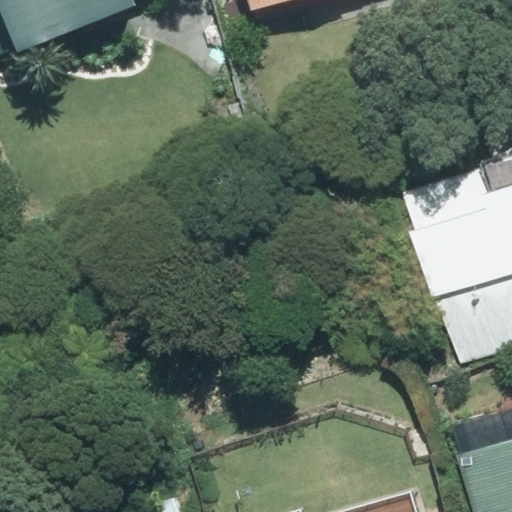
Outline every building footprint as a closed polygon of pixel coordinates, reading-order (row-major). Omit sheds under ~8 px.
[(0,0),(0,54),(152,0),(0,0)] [(258,0),(263,18),(329,0),(258,0)] [(511,170),(499,174),(496,164),(416,188),(467,358),(511,344),(511,170)] [(511,511),(511,440),(465,454),(480,511),(511,511)] [(140,511),(182,511),(179,498),(140,510),(140,511)]
